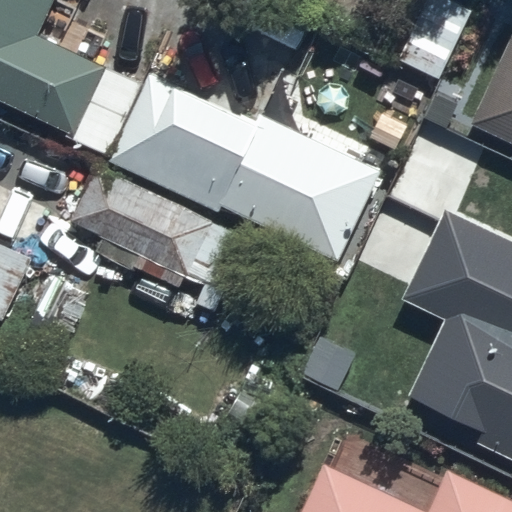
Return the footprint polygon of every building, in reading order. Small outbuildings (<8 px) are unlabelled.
[(0,0),(0,110),(109,161),(142,90),(62,53),(68,39),(46,29),(59,0),(0,0)] [(430,0),(429,0),(397,65),(438,86),(471,19),(430,0)] [(511,43),(470,129),(511,150),(511,43)] [(149,82),(112,163),(338,270),(379,183),(270,132),(266,142),(179,102),(181,97),(149,82)] [(261,252),(95,173),(68,229),(100,244),(95,255),(177,294),(183,282),(197,288),(190,303),(221,317),(229,299),(237,303),(261,252)] [(511,250),(445,219),(404,305),(445,325),(408,403),(485,439),(480,449),(511,464),(511,250)] [(0,323),(3,325),(31,266),(0,251),(0,323)] [(416,511),(323,471),(304,511),(511,511),(511,510),(444,481),(430,511),(416,511)]
